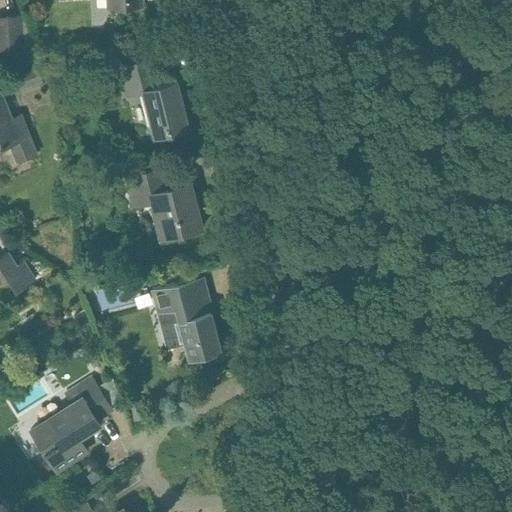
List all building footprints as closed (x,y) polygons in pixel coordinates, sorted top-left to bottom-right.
[(0,49),(21,48),(19,16),(0,17),(0,49)] [(176,45),(162,49),(164,57),(178,54),(176,45)] [(142,90),(154,136),(187,127),(175,81),(156,86),(149,59),(120,66),(127,94),(142,90)] [(37,65),(8,75),(13,88),(41,79),(41,77),(62,71),(61,60),(37,65)] [(64,68),(70,103),(85,101),(80,65),(64,68)] [(16,161),(36,153),(21,114),(11,118),(1,92),(0,92),(0,146),(9,143),(16,161)] [(150,201),(159,238),(202,227),(190,181),(165,188),(160,169),(162,168),(161,167),(126,176),(134,205),(150,201)] [(0,294),(6,290),(10,296),(29,283),(36,279),(23,259),(17,264),(8,251),(1,256),(0,256),(0,294)] [(176,268),(148,274),(150,282),(178,275),(176,268)] [(188,359),(220,351),(210,310),(203,312),(194,277),(152,288),(161,324),(178,319),(188,359)] [(26,370),(33,382),(43,376),(36,364),(26,370)] [(43,449),(55,469),(86,449),(78,436),(99,423),(96,419),(111,409),(91,376),(65,392),(71,402),(36,425),(49,445),(43,449)] [(139,399),(127,404),(134,422),(146,418),(139,399)]
